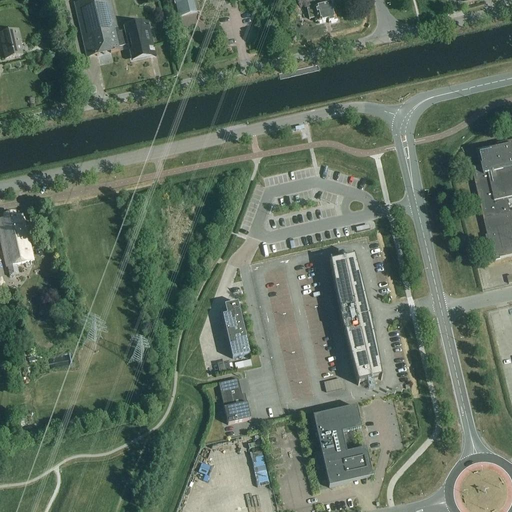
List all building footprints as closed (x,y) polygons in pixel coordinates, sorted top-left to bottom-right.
[(110,0),(93,0),(74,4),(87,59),(122,51),(122,48),(127,46),(131,61),(150,57),(148,49),(154,48),(149,27),(143,28),(143,26),(123,30),(124,32),(118,34),(118,33),(115,34),(114,31),(117,30),(110,0)] [(200,12),(196,0),(174,0),(179,17),(200,12)] [(317,0),(320,7),(307,10),(309,20),(316,19),(317,24),(328,21),(328,23),(337,22),(332,0),(317,0)] [(0,34),(0,39),(5,60),(22,56),(20,44),(21,44),(18,31),(0,34)] [(482,168),(472,170),(493,262),(511,257),(511,213),(511,214),(508,201),(511,199),(511,143),(498,146),(499,150),(479,155),(482,168)] [(19,274),(17,264),(33,260),(22,216),(15,218),(14,215),(3,217),(4,220),(0,221),(0,238),(7,267),(8,267),(10,277),(19,274)] [(353,256),(352,257),(353,258),(331,263),(330,262),(329,262),(332,275),(335,292),(337,304),(340,317),(339,317),(343,332),(344,332),(347,347),(351,362),(354,373),(358,386),(359,386),(358,384),(380,379),(381,381),(382,381),(380,369),(377,353),(375,345),(373,337),(370,323),(373,323),(370,312),(368,313),(366,305),(364,297),(361,284),(358,274),(356,266),(353,256)] [(226,316),(222,317),(232,360),(249,356),(237,304),(224,307),(226,316)] [(234,365),(236,371),(251,367),(250,361),(234,365)] [(219,363),(220,371),(228,371),(227,362),(219,363)] [(324,384),(326,393),(342,389),(340,380),(324,384)] [(218,385),(227,426),(250,421),(244,396),(241,396),(238,381),(218,385)] [(320,453),(313,455),(317,471),(324,469),(329,489),(373,479),(366,450),(346,455),(342,435),(361,430),(356,408),(312,418),(320,453)] [(266,465),(255,468),(257,477),(269,474),(266,465)] [(315,511),(310,480),(299,482),(300,487),(294,488),(296,497),(290,498),(290,503),(295,502),(297,511),(315,511)]
